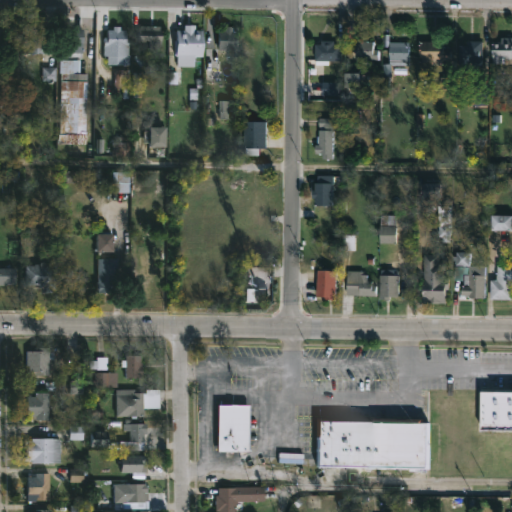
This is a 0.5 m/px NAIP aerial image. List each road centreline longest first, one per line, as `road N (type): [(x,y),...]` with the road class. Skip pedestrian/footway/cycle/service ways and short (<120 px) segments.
road 1 (residential): [(511,4),(0,1)]
road 2 (tertiary): [(511,329),(0,327)]
road 3 (residential): [(295,0),(296,328)]
road 4 (residential): [(179,328),(182,511)]
